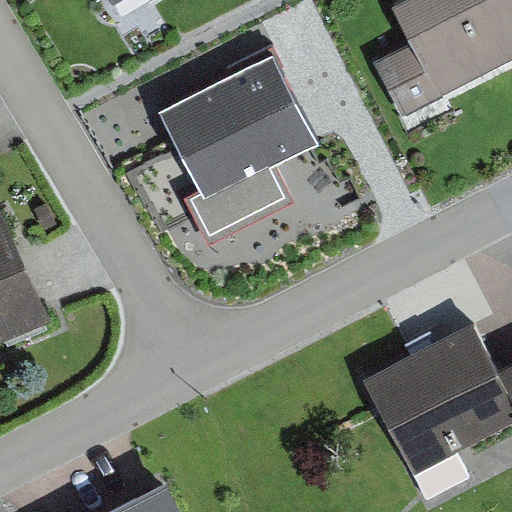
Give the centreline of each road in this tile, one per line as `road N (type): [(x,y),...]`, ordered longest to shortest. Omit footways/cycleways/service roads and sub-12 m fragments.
road 1 (residential): [(0,35),(195,364)]
road 2 (residential): [(195,364),(511,208)]
road 3 (residential): [(0,464),(195,364)]
